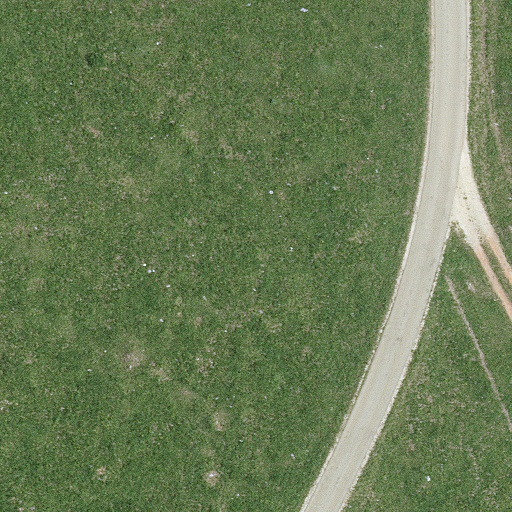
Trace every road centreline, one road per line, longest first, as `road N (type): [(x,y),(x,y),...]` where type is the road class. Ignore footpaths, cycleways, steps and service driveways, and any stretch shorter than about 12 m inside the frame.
road 1 (unclassified): [(451,0),(441,174),(423,261),(372,404),(319,511)]
road 2 (track): [(441,174),(511,296)]
